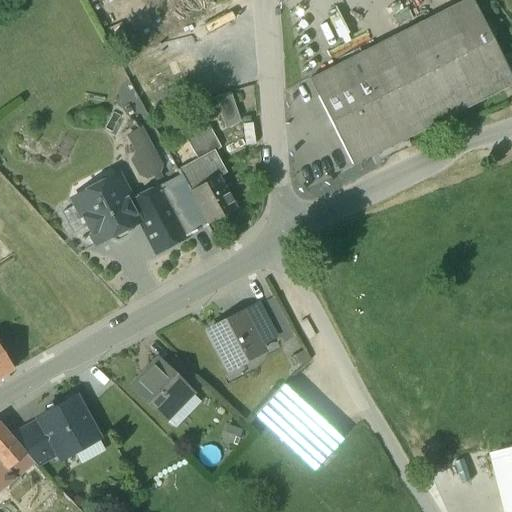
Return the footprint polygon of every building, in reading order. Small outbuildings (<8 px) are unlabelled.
[(511,79),(471,0),(468,0),(363,53),(407,139),(511,85),(511,79)] [(363,53),(309,81),(353,166),(407,139),(363,53)] [(230,94),(215,98),(225,129),(240,122),(230,94)] [(209,128),(186,141),(197,160),(214,151),(214,152),(220,149),(209,128)] [(197,160),(177,171),(208,225),(237,210),(219,178),(226,174),(214,152),(214,151),(197,160)] [(208,225),(177,171),(158,181),(188,237),(208,225)] [(188,237),(158,181),(128,197),(141,221),(158,253),(188,237)] [(119,182),(101,192),(91,189),(83,194),(80,203),(76,205),(87,226),(97,244),(141,221),(128,197),(119,182)] [(13,197),(5,205),(13,213),(21,205),(13,197)] [(87,226),(76,205),(62,213),(73,234),(87,226)] [(24,209),(16,216),(23,224),(31,217),(24,209)] [(241,315),(207,332),(227,371),(264,352),(260,345),(274,337),(258,306),(241,314),(241,315)] [(0,378),(13,370),(0,349),(0,378)] [(196,377),(175,356),(164,367),(185,388),(196,377)] [(164,367),(158,362),(133,388),(165,419),(190,393),(185,388),(164,367)] [(285,383),(276,394),(334,447),(344,436),(285,383)] [(334,447),(276,394),(257,414),(316,468),(334,447)] [(65,406),(39,420),(41,423),(57,452),(59,455),(73,448),(75,451),(97,439),(81,410),(82,404),(79,398),(72,396),(67,400),(65,406)] [(41,423),(12,439),(35,465),(57,452),(41,423)] [(227,424),(219,444),(236,451),(244,431),(227,424)] [(12,439),(0,426),(0,462),(1,463),(8,471),(8,470),(25,454),(12,439)] [(511,511),(511,451),(489,457),(502,511),(511,511)] [(8,471),(1,463),(0,463),(0,490),(16,478),(8,470),(8,471)]
